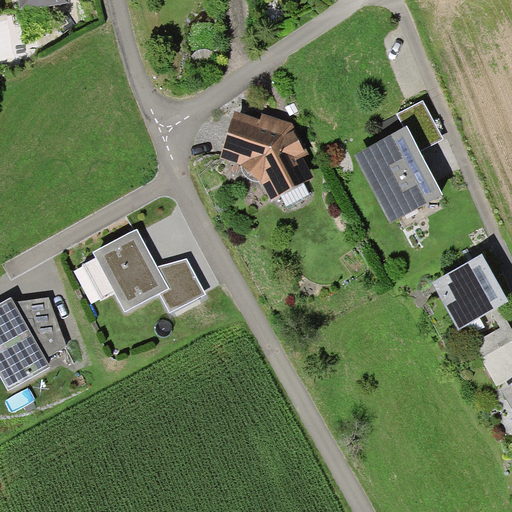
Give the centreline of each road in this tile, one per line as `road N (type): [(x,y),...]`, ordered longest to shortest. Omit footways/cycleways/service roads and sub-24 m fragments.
road 1 (residential): [(360,511),(172,176)]
road 2 (residential): [(511,270),(389,0)]
road 3 (residential): [(352,0),(155,127)]
road 4 (residential): [(172,176),(7,268)]
road 5 (residential): [(155,127),(119,40),(112,0)]
